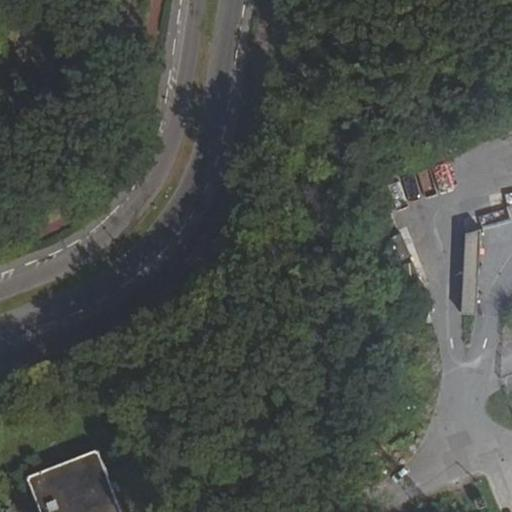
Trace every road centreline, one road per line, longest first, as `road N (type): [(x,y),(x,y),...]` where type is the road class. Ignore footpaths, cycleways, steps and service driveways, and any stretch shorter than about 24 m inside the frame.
road 1 (tertiary): [(0,330),(78,299),(169,227),(213,135),(233,0)]
road 2 (tertiary): [(200,0),(181,119),(139,210),(105,241),(0,291)]
road 3 (unclassified): [(344,511),(394,493),(456,454)]
